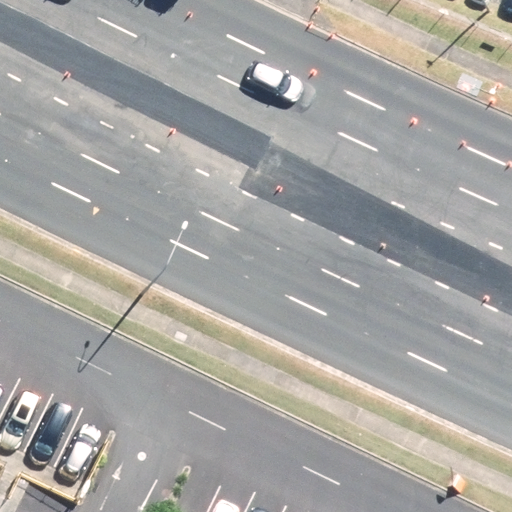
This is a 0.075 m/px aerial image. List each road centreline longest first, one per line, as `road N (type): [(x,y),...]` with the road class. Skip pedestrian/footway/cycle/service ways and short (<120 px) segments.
road 1 (primary): [(511,372),(236,250),(0,132)]
road 2 (primary): [(136,0),(511,187)]
